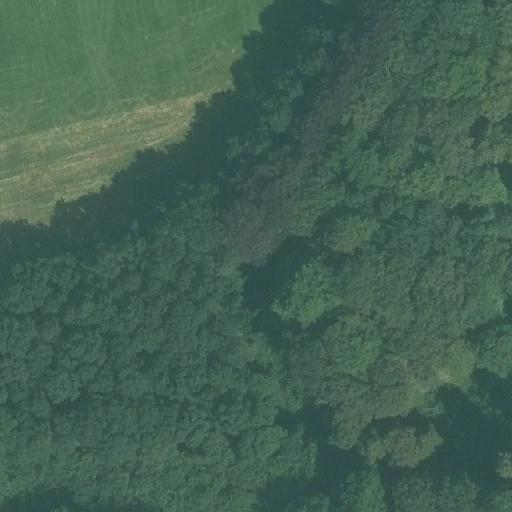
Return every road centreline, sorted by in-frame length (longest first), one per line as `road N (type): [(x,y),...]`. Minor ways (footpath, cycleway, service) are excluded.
road 1 (unclassified): [(0,314),(141,264),(229,213),(285,145),(372,0)]
road 2 (track): [(508,511),(504,398),(511,328)]
